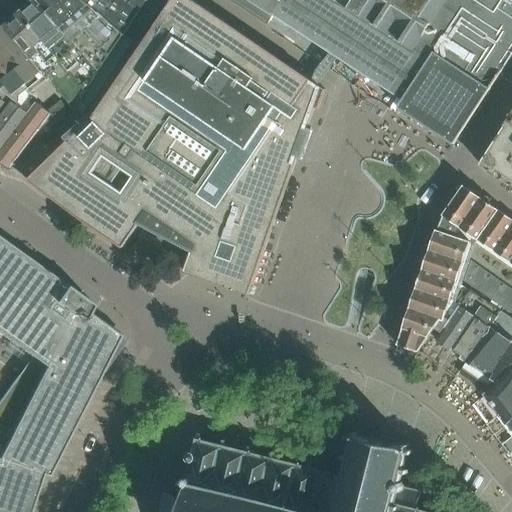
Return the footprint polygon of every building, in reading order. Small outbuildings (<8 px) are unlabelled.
[(99,74),(36,0),(4,27),(74,110),(99,74)] [(28,181),(123,249),(139,225),(148,230),(148,236),(150,237),(154,236),(156,235),(174,245),(190,253),(184,273),(248,297),(322,88),(189,0),(180,0),(162,27),(157,24),(94,117),(28,181)] [(84,0),(36,0),(99,73),(124,36),(88,4),(84,0)] [(84,0),(88,4),(124,36),(148,0),(84,0)] [(173,0),(153,0),(167,10),(173,0)] [(511,0),(231,0),(269,24),(273,17),(370,80),(403,102),(398,109),(454,145),(493,86),(511,55),(511,0)] [(161,9),(151,2),(136,25),(145,31),(161,9)] [(74,110),(4,27),(0,30),(0,160),(11,169),(35,137),(39,139),(74,110)] [(511,115),(480,165),(511,185),(511,115)] [(511,219),(464,186),(443,216),(511,264),(511,219)] [(472,242),(437,230),(398,345),(418,352),(435,328),(442,333),(462,304),(452,301),(472,242)] [(0,434),(9,440),(0,457),(0,511),(31,511),(44,475),(49,477),(121,336),(90,314),(95,305),(67,286),(26,257),(0,238),(0,334),(32,357),(0,401),(0,434)] [(442,333),(437,340),(468,361),(502,312),(471,290),(462,304),(442,333)] [(511,319),(502,312),(468,361),(497,382),(511,365),(511,319)] [(499,415),(500,416),(501,415),(511,402),(511,365),(497,382),(485,395),(499,414),(499,415)] [(511,402),(501,415),(511,429),(511,402)] [(444,511),(445,510),(441,509),(439,511),(429,511),(420,509),(420,506),(419,506),(422,493),(426,491),(424,488),(421,490),(405,487),(406,486),(403,483),(401,482),(403,473),(409,474),(410,470),(404,469),(408,453),(414,454),(415,450),(409,449),(410,444),(406,443),(405,448),(359,437),(360,432),(356,432),(355,436),(350,434),(349,438),(354,440),(350,455),(345,454),(344,458),(349,459),(345,476),(324,470),(326,465),(322,464),(320,469),(300,464),(301,459),(297,457),(296,463),(275,458),(277,452),(273,451),(271,457),(251,452),(252,446),(248,445),(247,451),(243,450),(247,437),(232,434),(229,447),(226,446),(228,440),(224,439),(222,445),(202,440),(203,434),(199,433),(198,439),(192,437),(187,459),(189,463),(191,464),(187,482),(182,480),(181,484),(186,486),(183,499),(166,495),(161,511),(444,511)]
